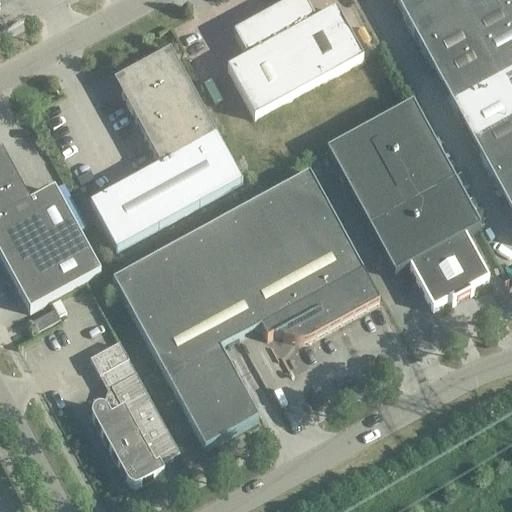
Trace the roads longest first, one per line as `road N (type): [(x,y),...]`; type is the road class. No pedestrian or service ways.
road 1 (tertiary): [(230,511),(477,376)]
road 2 (unclassified): [(151,0),(0,83)]
road 3 (unclassified): [(59,511),(0,401)]
